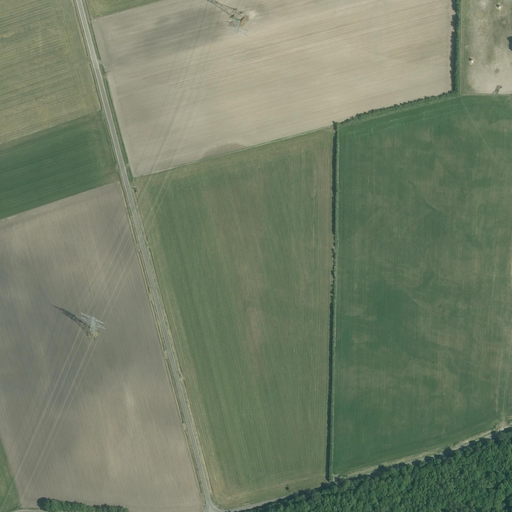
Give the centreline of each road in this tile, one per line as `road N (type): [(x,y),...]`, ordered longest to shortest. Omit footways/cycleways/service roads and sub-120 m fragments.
road 1 (unclassified): [(209,511),(79,0)]
road 2 (unclassified): [(223,511),(511,428)]
